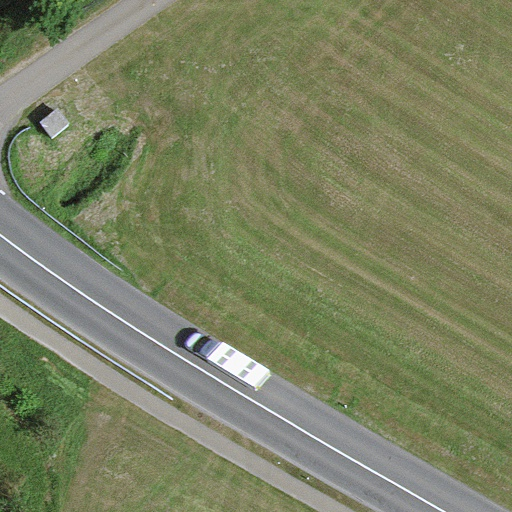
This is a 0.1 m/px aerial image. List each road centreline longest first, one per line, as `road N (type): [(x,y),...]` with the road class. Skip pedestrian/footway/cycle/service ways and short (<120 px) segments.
road 1 (primary): [(0,234),(111,314),(443,511)]
road 2 (residential): [(0,111),(151,0)]
